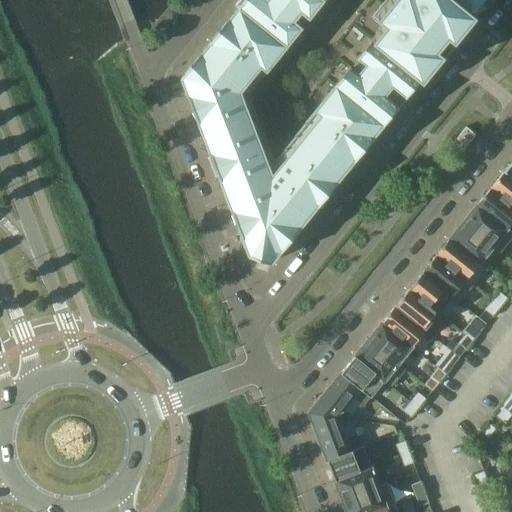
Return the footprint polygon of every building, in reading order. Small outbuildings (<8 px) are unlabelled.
[(243,0),(238,7),(286,46),(301,28),(300,26),(304,22),(307,17),(309,19),(324,0),(323,0),(243,0)] [(372,39),(420,78),(473,14),(455,0),(390,0),(377,17),(385,23),(372,39)] [(455,0),(473,14),(483,1),(489,1),(489,0),(455,0)] [(309,215),(383,124),(335,85),(314,111),(320,115),(272,175),(240,92),(260,67),(266,71),(286,46),(238,7),(181,78),(211,157),(207,158),(215,178),(218,177),(225,195),(223,196),(229,212),(232,211),(239,231),(241,237),(239,238),(250,267),(266,272),(311,217),(309,215)] [(350,67),(335,85),(383,124),(398,106),(391,100),(395,96),(398,91),(405,97),(420,78),(372,39),(357,58),(358,59),(355,63),(351,68),(350,67)] [(476,135),(466,127),(456,139),(466,147),(476,135)] [(511,160),(503,171),(511,178),(511,160)] [(490,188),(511,205),(511,178),(503,171),(503,172),(496,181),(491,188),(490,188)] [(481,209),(507,229),(511,222),(511,205),(490,188),(489,189),(484,196),(476,205),(481,209)] [(511,237),(511,232),(507,229),(481,209),(476,205),(469,214),(463,222),(493,246),(493,247),(500,253),(511,237)] [(493,246),(463,222),(457,229),(449,239),(479,263),(480,262),(493,247),(493,246)] [(436,255),(473,286),(487,268),(480,262),(479,263),(449,239),(442,248),(436,255)] [(422,272),(452,297),(459,303),(473,286),(436,255),(435,256),(430,263),(422,272)] [(409,288),(409,289),(439,313),(452,297),(422,272),(415,282),(409,288)] [(395,306),(425,330),(439,313),(409,289),(401,298),(396,305),(395,306)] [(499,292),(492,301),(500,307),(507,298),(499,292)] [(500,307),(492,301),(485,310),(493,316),(500,307)] [(382,322),(381,323),(411,347),(425,330),(395,306),(387,315),(382,322)] [(368,339),(398,364),(398,363),(411,347),(381,323),(380,324),(368,339)] [(469,323),(462,332),(473,341),(480,332),(469,323)] [(466,350),(473,341),(462,332),(454,341),(465,350),(466,350)] [(406,369),(398,363),(398,364),(368,339),(354,356),(384,380),(384,381),(391,387),(406,369)] [(371,397),(384,381),(384,380),(354,356),(354,357),(349,362),(341,373),(371,397)] [(435,366),(445,375),(452,366),(453,365),(442,357),(435,366)] [(427,375),(438,383),(439,383),(445,375),(435,366),(427,375)] [(333,382),(309,413),(336,417),(353,396),(364,405),(371,397),(341,373),(339,376),(333,382)] [(418,393),(411,402),(418,408),(425,399),(418,393)] [(511,414),(511,399),(508,397),(501,406),(511,414)] [(411,417),(418,408),(411,402),(403,411),(411,417)] [(511,414),(501,406),(494,414),(494,415),(505,423),(511,414)] [(346,442),(336,417),(309,413),(322,449),(326,457),(327,460),(363,446),(359,436),(346,442)] [(488,423),(487,422),(480,432),(488,438),(495,429),(488,423)] [(396,445),(400,455),(409,452),(405,441),(404,441),(396,445)] [(334,479),(334,480),(371,466),(363,446),(327,460),(330,469),(334,479)] [(409,452),(400,455),(404,466),(413,463),(413,462),(409,452)] [(342,501),(378,487),(378,486),(371,466),(334,480),(338,490),(342,501)] [(487,480),(484,471),(472,476),(476,484),(476,485),(487,480)] [(415,496),(424,492),(420,481),(411,485),(415,496)] [(346,511),(372,511),(395,503),(387,482),(378,486),(378,487),(342,501),(346,511)] [(419,506),(428,503),(429,503),(424,492),(415,496),(419,506)] [(484,506),(486,511),(493,511),(499,510),(495,501),(484,506)] [(398,511),(395,503),(372,511),(398,511)]
